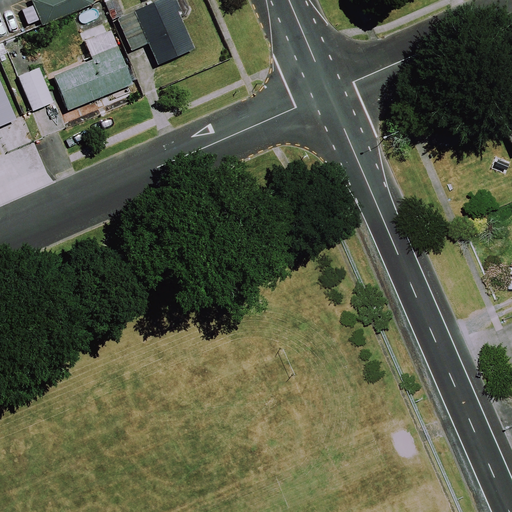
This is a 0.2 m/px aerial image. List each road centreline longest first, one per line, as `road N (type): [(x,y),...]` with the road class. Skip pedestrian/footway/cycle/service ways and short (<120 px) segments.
road 1 (unclassified): [(329,94),(509,511)]
road 2 (residential): [(329,94),(0,237)]
road 3 (residential): [(511,12),(329,94)]
